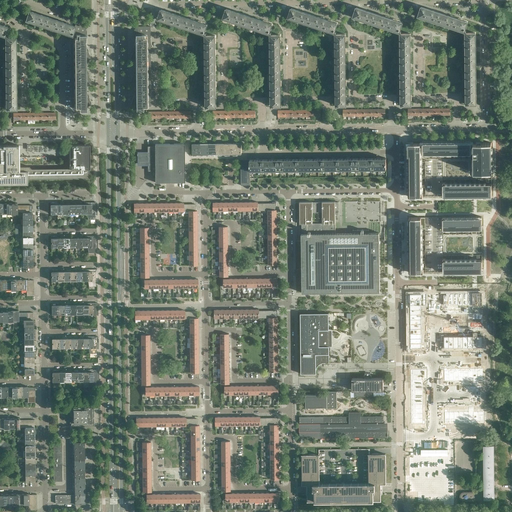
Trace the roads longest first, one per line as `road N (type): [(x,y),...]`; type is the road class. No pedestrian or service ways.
road 1 (secondary): [(107,133),(111,511)]
road 2 (secondary): [(120,511),(117,133)]
road 3 (residential): [(154,0),(473,0)]
road 4 (residential): [(395,151),(262,152),(261,131)]
road 5 (residential): [(289,381),(233,381),(234,328),(205,328)]
road 6 (residential): [(290,274),(235,274),(232,222),(205,222)]
road 7 (secondary): [(117,133),(113,0)]
road 8 (secondary): [(106,0),(107,133)]
road 9 (unclassified): [(487,128),(482,2)]
road 10 (residential): [(196,132),(194,104),(157,96),(157,50),(169,48)]
road 11 (residential): [(457,128),(454,98),(419,94),(420,36)]
road 12 (residential): [(44,488),(67,487),(67,411),(43,411)]
road 13 (residential): [(326,130),(323,98),(289,94),(289,38)]
road 14 (residential): [(394,129),(392,102),(357,97),(355,38)]
road 15 (residential): [(261,131),(260,104),(226,99),(230,41)]
